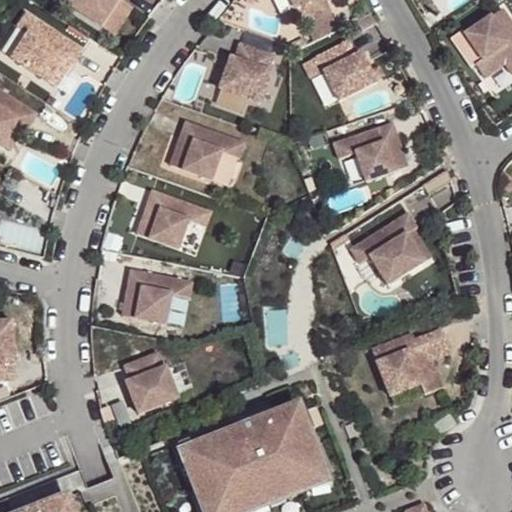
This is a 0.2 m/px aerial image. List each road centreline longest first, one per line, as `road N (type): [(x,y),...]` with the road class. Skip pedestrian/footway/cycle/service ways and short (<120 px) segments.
road 1 (residential): [(487,511),(481,503),(502,315),(461,127),(391,0)]
road 2 (residential): [(204,0),(143,76),(97,171),(69,289)]
